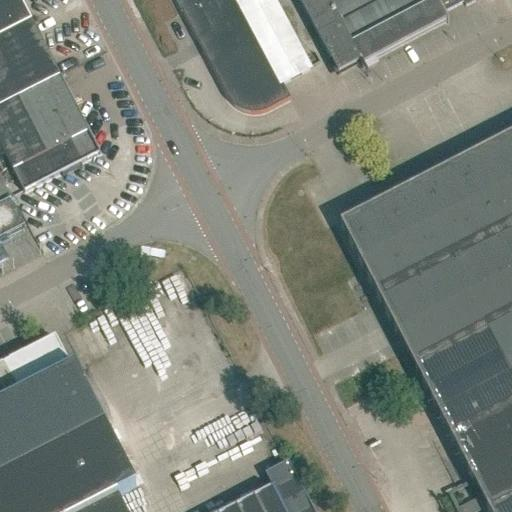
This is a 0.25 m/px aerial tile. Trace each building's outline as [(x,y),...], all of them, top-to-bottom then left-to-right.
[(0,0),(0,41),(33,24),(20,0),(0,0)] [(283,87),(311,72),(273,0),(174,0),(181,13),(227,100),(228,103),(230,105),(232,107),(234,109),(237,111),(239,112),(242,113),(244,114),(247,115),(250,116),(253,116),(256,116),(259,116),(262,116),(265,115),(267,114),(270,113),(291,102),(283,87)] [(448,25),(443,15),(435,0),(299,0),(339,75),(361,64),(364,69),(448,25)] [(481,0),(435,0),(443,15),(464,4),(466,8),(481,0)] [(0,107),(60,78),(33,24),(0,41),(0,107)] [(0,147),(24,195),(100,156),(60,78),(0,107),(0,147)] [(511,511),(511,140),(502,146),(466,165),(341,229),(487,511),(511,511)] [(0,183),(0,266),(9,261),(1,246),(25,233),(10,202),(0,183)] [(110,315),(94,325),(111,352),(127,342),(110,315)] [(311,511),(289,468),(268,479),(275,493),(239,511),(125,511),(120,501),(138,492),(75,372),(72,373),(56,342),(3,370),(0,371),(0,511),(311,511)]
